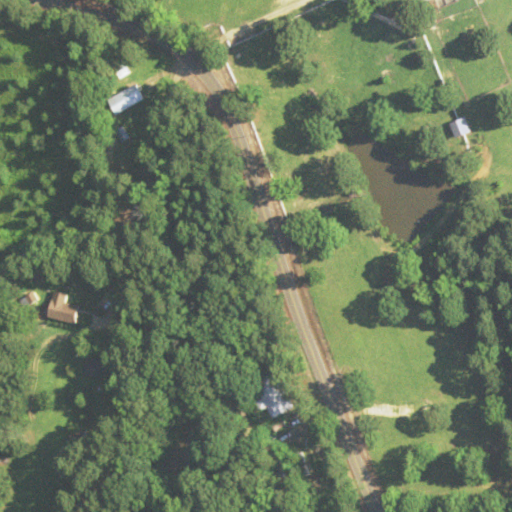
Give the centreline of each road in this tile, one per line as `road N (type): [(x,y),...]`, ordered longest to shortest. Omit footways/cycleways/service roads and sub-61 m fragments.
road 1 (residential): [(380,511),(319,370),(226,102),(205,68),(157,34),(47,0)]
road 2 (residential): [(187,54),(111,305)]
